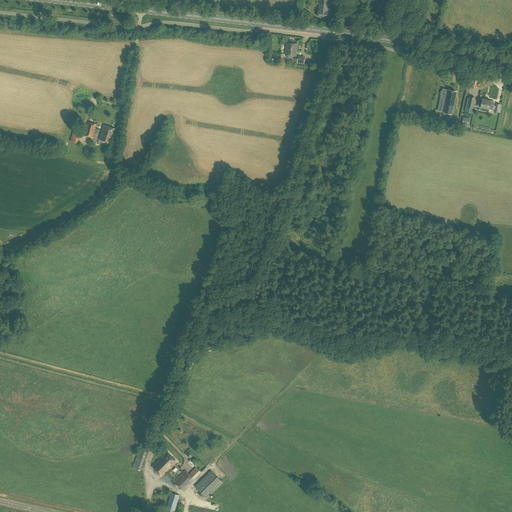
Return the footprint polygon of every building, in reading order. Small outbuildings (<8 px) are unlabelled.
[(327,17),(328,0),(319,0),(317,16),(327,17)] [(296,56),(298,44),(286,43),(285,50),(286,50),(285,55),(296,56)] [(456,92),(448,90),(442,89),(442,91),(441,91),(440,94),(441,94),(437,111),(440,111),(451,114),(456,92)] [(473,108),(475,98),(469,96),(469,98),(467,98),(464,111),(474,114),(475,109),(473,108)] [(491,101),(482,99),(482,100),(479,99),(477,107),(480,107),(479,110),(488,112),(489,109),(492,110),(493,105),(494,102),(491,101)] [(469,128),(470,125),(468,124),(470,119),(463,117),(461,126),(469,128)] [(457,126),(459,119),(453,118),(453,120),(452,120),(451,125),(457,126)] [(93,137),(96,125),(87,122),(84,135),(93,137)] [(111,143),(116,129),(103,126),(99,140),(111,143)] [(77,143),(80,134),(73,132),(70,141),(77,143)] [(140,470),(150,441),(143,439),(133,468),(140,470)] [(171,468),(177,462),(166,451),(161,457),(152,467),(162,476),(170,468),(171,468)] [(182,491),(201,473),(196,467),(189,474),(185,470),(173,482),(182,491)] [(207,499),(223,483),(211,470),(195,486),(207,499)] [(174,511),(179,495),(171,493),(165,511),(174,511)]
